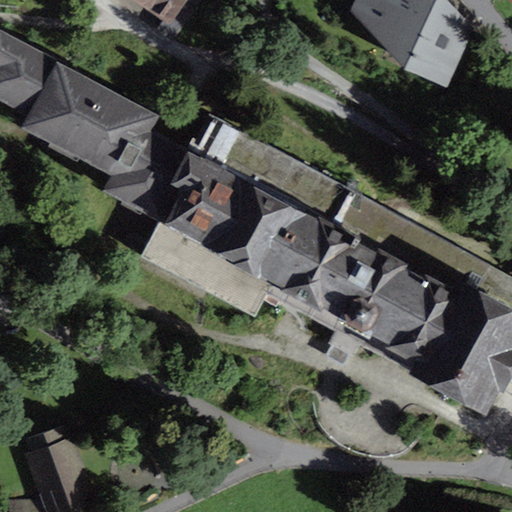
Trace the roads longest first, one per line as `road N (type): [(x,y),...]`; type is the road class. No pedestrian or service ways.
road 1 (residential): [(280,451),(0,302)]
road 2 (residential): [(505,466),(390,465),(280,451)]
road 3 (residential): [(280,451),(154,511)]
